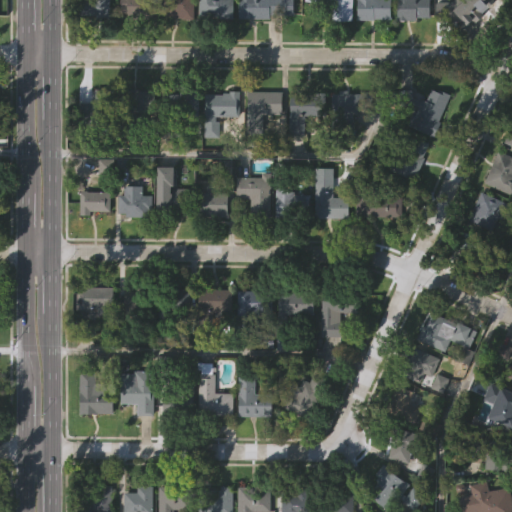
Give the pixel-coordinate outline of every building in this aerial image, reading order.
[(112,0),(112,17),(81,15),(81,0),(112,0)] [(157,0),(157,19),(130,19),(131,13),(123,13),(123,5),(119,5),(119,0),(157,0)] [(186,15),(186,17),(175,17),(175,15),(162,15),(162,0),(197,0),(197,15),(186,15)] [(236,0),(236,16),(201,16),(201,0),(236,0)] [(296,0),(296,15),(273,15),(273,18),(241,18),(241,0),(296,0)] [(354,0),(355,21),(335,21),(335,0),(354,0)] [(394,0),(394,19),(359,19),(359,0),(394,0)] [(430,0),(430,13),(418,13),(418,20),(396,21),(396,0),(430,0)] [(494,0),(497,4),(473,21),(470,17),(459,25),(448,8),(459,0),(494,0)] [(487,0),(482,13),(503,21),(510,0),(487,0)] [(232,60),(232,40),(213,40),(213,7),(198,7),(199,60),(232,60)] [(237,61),(283,62),(284,37),(270,37),(270,29),(253,28),(253,18),(238,18),(237,61)] [(356,62),(390,62),(389,40),(373,41),(373,19),(355,19),(356,62)] [(428,62),(428,38),(411,38),(411,19),(396,19),(396,62),(428,62)] [(331,63),(351,63),(351,20),(304,20),(304,44),(331,44),(331,63)] [(456,47),(467,63),(490,47),(479,30),(455,45),(456,47)] [(193,36),(165,35),(165,60),(193,60),(193,36)] [(110,40),(82,39),(81,59),(109,60),(110,40)] [(119,58),(151,59),(151,47),(138,47),(138,40),(119,39),(119,58)] [(116,122),(81,122),(81,102),(97,102),(97,88),(116,88),(116,122)] [(173,125),(159,125),(160,107),(166,107),(166,88),(202,88),(202,119),(173,118),(173,125)] [(222,137),(206,137),(207,93),(226,93),(232,92),(232,90),(242,91),(242,117),(222,116),(222,137)] [(350,90),(350,94),(375,94),(375,111),(363,111),(363,114),(356,114),(356,128),(337,128),(338,111),(334,111),(334,93),(342,93),(342,90),(350,90)] [(417,97),(423,100),(424,98),(446,109),(441,120),(444,122),(437,137),(411,125),(420,107),(415,105),(393,104),(394,92),(401,93),(401,90),(417,90),(417,97)] [(120,132),(120,109),(123,109),(123,91),(158,91),(158,111),(137,111),(137,132),(120,132)] [(265,136),(250,135),(250,91),(285,92),(285,113),(265,113),(265,136)] [(307,130),(292,130),(293,94),(330,95),(330,116),(308,116),(307,130)] [(425,164),(418,180),(398,170),(406,154),(402,152),(404,147),(382,136),(389,121),(433,142),(426,157),(428,158),(425,164)] [(433,179),(449,138),(430,130),(425,142),(406,135),(402,146),(418,152),(411,170),(433,179)] [(127,133),(127,155),(151,155),(152,133),(127,133)] [(246,133),(245,173),(261,174),(262,157),(281,157),(282,134),(246,133)] [(204,135),(203,161),(237,161),(238,136),(204,135)] [(331,135),(331,165),(351,165),(351,157),(362,157),(362,135),(331,135)] [(289,177),(305,177),(305,159),(320,159),(320,139),(289,139),(289,177)] [(99,163),(99,145),(76,145),(76,164),(99,163)] [(511,155),(511,189),(488,177),(501,150),(511,155)] [(175,168),(175,187),(189,187),(189,215),(161,215),(161,208),(157,208),(157,165),(175,165),(175,168)] [(292,173),(292,191),(294,191),(294,195),(312,195),(313,219),(275,219),(275,173),(292,173)] [(335,174),(335,198),(352,197),(353,218),(318,219),(317,174),(335,174)] [(273,176),(273,190),(274,190),(274,193),(273,193),(273,218),(253,218),(252,199),(239,199),(239,176),(273,176)] [(427,184),(405,177),(393,215),(415,222),(427,184)] [(382,181),(382,197),(405,197),(405,216),(359,216),(359,181),(382,181)] [(144,186),(144,195),(154,195),(154,210),(152,210),(152,217),(128,217),(128,213),(120,213),(120,194),(126,194),(126,186),(144,186)] [(91,215),(82,215),(82,191),(113,192),(112,212),(96,211),(96,215),(91,215)] [(495,223),(492,231),(471,223),(476,206),(475,205),(480,191),(503,198),(495,223)] [(212,216),(200,216),(200,192),(230,192),(230,216),(212,216)] [(511,218),(511,200),(496,194),(486,217),(509,226),(511,218)] [(173,209),(156,209),(156,252),(175,252),(175,259),(188,259),(188,230),(173,230),(173,209)] [(347,260),(347,239),(331,239),(331,217),(314,217),(313,260),(347,260)] [(249,259),(269,259),(269,220),(235,219),(234,240),(250,241),(249,259)] [(151,258),(150,238),(141,238),(141,228),(122,228),(122,237),(117,237),(117,259),(151,258)] [(308,237),(291,237),(291,232),(275,232),(274,258),(307,259),(308,237)] [(109,254),(109,234),(79,234),(79,257),(90,258),(90,253),(109,254)] [(227,260),(226,235),(198,235),(198,260),(227,260)] [(400,259),(400,238),(354,239),(355,260),(400,259)] [(504,258),(495,276),(467,261),(476,243),(504,258)] [(474,297),(479,280),(461,275),(456,292),(474,297)] [(155,305),(155,325),(137,325),(137,313),(127,313),(127,293),(139,293),(139,286),(155,286),(155,305)] [(116,304),(116,316),(99,316),(99,309),(85,309),(85,287),(116,287),(116,304)] [(191,289),(191,310),(176,309),(176,328),(160,328),(161,288),(191,289)] [(234,306),(234,312),(215,311),(214,330),(200,329),(201,289),(235,290),(234,306)] [(274,307),(274,314),(256,313),(256,329),(239,329),(240,290),(275,291),(274,307)] [(306,315),(281,316),(281,292),(318,291),(318,315),(306,315)] [(343,312),(342,321),(345,321),(345,337),(324,337),(324,295),(360,296),(360,312),(343,312)] [(460,324),(462,325),(462,323),(473,328),(476,320),(483,324),(472,349),(477,351),(470,365),(460,361),(466,346),(450,340),(445,351),(419,339),(426,324),(428,325),(434,312),(460,324)] [(96,357),(110,358),(111,331),(82,330),(81,350),(96,351),(96,357)] [(192,332),(170,331),(169,351),(191,352),(192,332)] [(198,361),(215,360),(215,355),(231,355),(230,332),(197,333),(198,361)] [(269,335),(236,334),(236,359),(268,360),(269,335)] [(123,357),(142,357),(141,335),(122,336),(123,357)] [(312,336),(277,336),(277,359),(312,360),(312,336)] [(355,359),(356,342),(321,341),(320,379),(339,379),(340,359),(355,359)] [(511,346),(511,379),(505,376),(511,363),(496,355),(503,342),(511,346)] [(442,359),(434,376),(429,374),(424,385),(405,376),(418,347),(442,359)] [(449,383),(468,390),(475,372),(429,353),(417,382),(445,393),(449,383)] [(204,362),(204,363),(215,363),(215,374),(217,374),(217,393),(236,393),(236,416),(201,416),(201,374),(203,374),(203,370),(199,370),(198,362),(204,362)] [(156,371),(156,416),(138,416),(138,404),(124,404),(124,370),(156,371)] [(98,372),(98,387),(108,387),(108,395),(117,395),(117,414),(82,414),(82,372),(98,372)] [(257,375),(257,394),(277,394),(277,417),(241,417),(241,375),(257,375)] [(321,386),(331,390),(317,422),(284,408),(295,382),(303,386),(306,379),(321,386)] [(511,426),(498,421),(501,414),(498,412),(501,407),(488,401),(496,384),(511,391),(511,426)] [(167,418),(166,418),(165,393),(177,392),(177,385),(195,385),(196,417),(167,418)] [(426,408),(418,425),(388,411),(399,385),(417,393),(413,402),(426,408)] [(214,436),(214,415),(208,415),(208,405),(199,405),(198,457),(231,457),(231,436),(214,436)] [(152,457),(151,414),(119,415),(119,446),(136,446),(136,457),(152,457)] [(270,459),(271,437),(253,436),(254,417),(238,417),(236,458),(270,459)] [(308,425),(300,421),(296,430),(290,427),(280,448),(306,461),(325,424),(312,417),(308,425)] [(109,455),(108,420),(79,420),(80,456),(109,455)] [(426,438),(421,452),(416,450),(411,463),(390,456),(400,428),(426,438)] [(192,435),(162,434),(161,456),(192,456),(192,435)] [(511,441),(511,449),(509,472),(488,470),(489,462),(484,461),(484,455),(472,454),(474,437),(511,441)] [(388,465),(428,496),(418,509),(398,495),(389,506),(368,491),(388,465)] [(510,477),(511,486),(511,511),(479,511),(474,511),(464,511),(461,496),(474,493),(473,485),(510,477)] [(100,511),(81,511),(81,491),(99,492),(99,484),(114,484),(114,509),(100,509),(100,511)] [(126,511),(126,491),(139,492),(139,486),(155,486),(155,511),(126,511)] [(176,509),(175,511),(161,511),(161,487),(194,487),(194,509),(176,509)] [(235,487),(235,511),(201,511),(201,490),(223,490),(223,487),(235,487)] [(240,511),(240,487),(273,488),(273,510),(255,510),(255,511),(240,511)] [(356,488),(356,511),(320,511),(321,487),(356,488)] [(313,493),(313,511),(284,511),(284,492),(313,493)]
